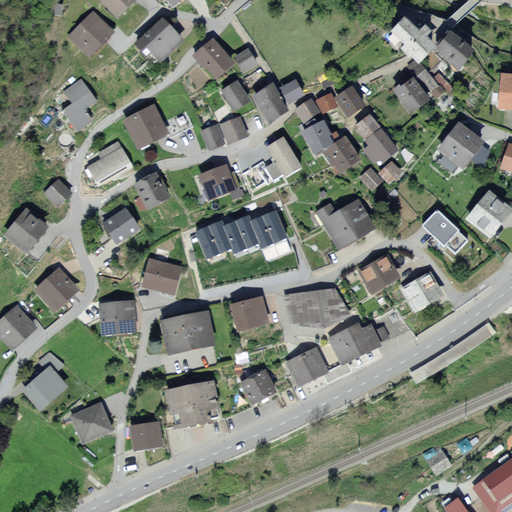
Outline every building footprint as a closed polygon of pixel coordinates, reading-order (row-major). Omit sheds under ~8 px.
[(97,0),(116,18),(134,0),(97,0)] [(111,32),(92,13),(67,38),(86,57),(111,32)] [(182,40),(161,17),(130,44),(137,51),(143,45),(157,61),(182,40)] [(417,61),(433,45),(404,17),(388,33),(417,61)] [(474,54),(450,33),(435,49),(459,70),(474,54)] [(232,66),(211,40),(191,56),(212,82),(232,66)] [(256,64),(247,48),(232,56),(240,72),(256,64)] [(511,106),(511,76),(503,76),(501,106),(511,106)] [(427,102),(409,77),(390,90),(407,115),(427,102)] [(71,103),(59,111),(75,135),(93,123),(83,109),(94,102),(79,79),(62,91),(71,103)] [(249,101),(236,80),(219,91),(233,112),(249,101)] [(294,80),(279,87),(287,102),(301,95),(294,80)] [(270,85),(249,97),(266,124),(287,111),(270,85)] [(349,87),(332,97),(345,117),(362,106),(349,87)] [(329,94),(314,101),(320,114),(335,108),(329,94)] [(309,99),(293,111),(302,123),(318,112),(309,99)] [(151,104),(120,119),(135,151),(167,135),(151,104)] [(368,112),(350,126),(361,140),(379,127),(368,112)] [(240,115),(218,124),(227,145),(248,137),(240,115)] [(330,142),(320,121),(299,131),(310,152),(330,142)] [(484,141),(459,122),(437,149),(462,169),(484,141)] [(216,124),(199,131),(207,152),(225,145),(216,124)] [(379,127),(361,140),(379,164),(397,150),(379,127)] [(343,135),(322,148),(336,172),(357,159),(343,135)] [(298,167),(281,136),(263,146),(272,162),(266,165),(263,160),(246,170),(257,190),(298,167)] [(511,143),(502,166),(511,169),(511,143)] [(121,147),(87,166),(98,187),(133,168),(121,147)] [(401,174),(390,161),(377,172),(388,185),(401,174)] [(235,191),(225,164),(196,175),(206,202),(235,191)] [(380,181),(369,168),(358,177),(369,191),(380,181)] [(155,173),(132,186),(144,210),(168,198),(155,173)] [(55,207),(71,193),(57,179),(42,192),(55,207)] [(509,211),(485,192),(463,219),(487,238),(509,211)] [(329,202),(313,211),(336,250),(376,227),(358,197),(334,211),(329,202)] [(139,229),(124,206),(100,221),(115,244),(139,229)] [(276,207),(250,217),(260,244),(261,248),(287,238),(276,207)] [(45,228),(22,209),(0,236),(0,237),(22,255),(45,228)] [(466,241),(434,212),(421,226),(453,256),(466,241)] [(233,255),(260,244),(248,215),(221,226),(229,249),(233,255)] [(229,249),(221,226),(219,221),(192,231),(202,259),(229,249)] [(383,255),(356,272),(370,294),(397,277),(383,255)] [(181,268),(148,257),(138,286),(172,297),(181,268)] [(80,289),(58,266),(32,291),(54,313),(80,289)] [(426,274),(398,288),(411,313),(439,298),(426,274)] [(337,289),(284,296),(284,322),(321,329),(338,319),(337,289)] [(260,297),(227,304),(233,331),(266,324),(260,297)] [(134,301),(97,303),(99,335),(136,333),(134,301)] [(35,330),(15,306),(0,319),(0,342),(8,352),(35,330)] [(207,309),(156,320),(164,355),(214,345),(207,309)] [(496,334),(487,320),(444,349),(408,371),(416,384),(448,366),(496,334)] [(366,321),(324,339),(338,366),(346,363),(377,349),(366,321)] [(294,387),(320,375),(324,372),(314,350),(283,366),(294,387)] [(349,373),(346,363),(338,366),(324,372),(320,375),(324,384),(349,373)] [(66,388),(48,367),(20,391),(38,412),(66,388)] [(274,394),(263,371),(238,383),(248,406),(274,394)] [(210,382),(162,389),(168,428),(216,421),(210,382)] [(100,403),(68,415),(79,445),(112,433),(100,403)] [(157,421),(126,426),(130,451),(160,446),(157,421)] [(450,467),(442,454),(428,463),(436,475),(450,467)] [(511,460),(475,487),(492,511),(503,511),(511,506),(511,460)] [(466,511),(457,499),(445,508),(448,511),(466,511)]
